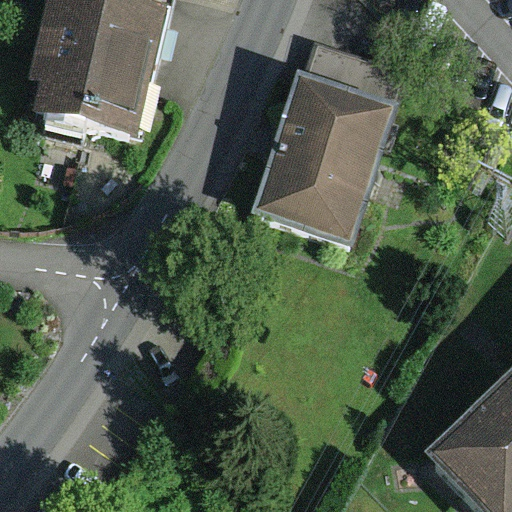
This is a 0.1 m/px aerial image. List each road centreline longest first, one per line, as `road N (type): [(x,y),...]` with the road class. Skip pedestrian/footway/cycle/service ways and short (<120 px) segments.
road 1 (unclassified): [(126,290),(278,0)]
road 2 (unclassified): [(0,491),(126,290)]
road 3 (residential): [(0,262),(126,290)]
